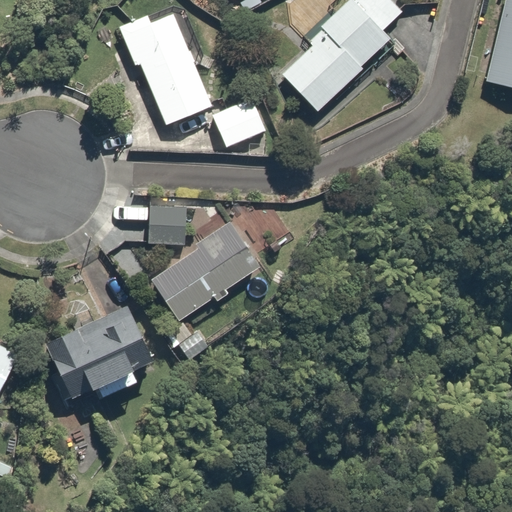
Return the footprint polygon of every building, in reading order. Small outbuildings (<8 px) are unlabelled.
[(403,11),(392,0),(357,0),(356,2),(353,0),(349,0),(321,25),(324,28),(310,41),(313,45),(282,74),(319,112),(363,69),(361,66),(390,39),(383,31),(403,11)] [(511,0),(501,0),(481,86),(511,92),(511,0)] [(149,16),(119,27),(135,65),(141,63),(167,126),(213,107),(174,14),(152,24),(149,16)] [(246,98),(209,114),(222,146),(260,129),(246,98)] [(186,207),(150,206),(148,244),(184,245),(186,207)] [(198,248),(150,280),(180,321),(258,266),(230,223),(196,245),(198,248)] [(40,345),(65,401),(153,362),(128,306),(40,345)] [(163,336),(172,348),(192,334),(183,322),(163,336)] [(208,347),(197,332),(179,344),(189,359),(208,347)] [(0,394),(20,357),(0,346),(0,394)]
